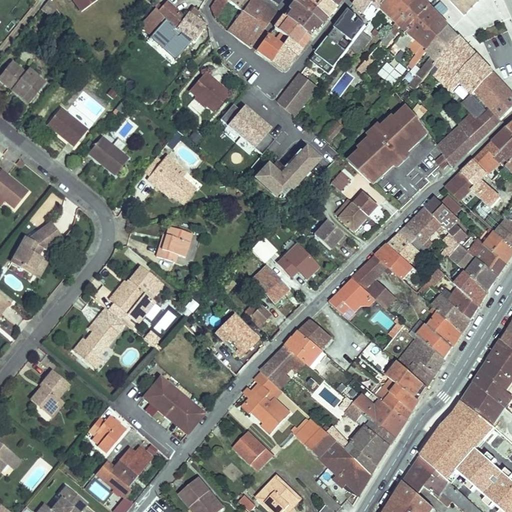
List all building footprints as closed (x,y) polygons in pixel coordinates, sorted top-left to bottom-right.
[(57,9),(49,0),(48,0),(41,10),(51,17),(57,9)] [(72,0),(81,12),(97,0),(72,0)] [(227,1),(225,0),(215,0),(210,8),(215,19),(216,19),(227,1)] [(276,14),(256,0),(249,0),(242,12),(228,30),(251,48),(276,14)] [(231,0),(230,3),(242,12),(249,0),(231,0)] [(327,17),(313,6),(306,0),(295,0),(293,2),(296,5),(307,13),(320,25),(327,17)] [(335,7),(325,0),(306,0),(313,6),(327,17),(335,7)] [(389,0),(357,0),(354,5),(364,15),(375,1),(382,8),(389,0)] [(429,6),(423,0),(418,0),(397,23),(396,25),(393,27),(394,28),(382,43),(386,47),(389,43),(388,42),(398,31),(402,27),(406,32),(429,6)] [(418,0),(389,0),(382,8),(397,23),(418,0)] [(445,6),(438,0),(435,0),(429,6),(437,14),(445,6)] [(177,12),(166,3),(161,8),(158,11),(165,17),(169,21),(177,12)] [(307,13),(296,5),(294,8),(304,16),(307,13)] [(304,16),(294,8),(291,6),(283,16),(296,26),(304,16)] [(410,63),(414,67),(426,52),(448,25),(439,16),(429,6),(406,32),(403,36),(390,51),(395,55),(401,49),(404,52),(408,47),(417,54),(410,63)] [(194,41),(205,26),(195,18),(199,13),(193,8),(185,20),(177,29),(169,21),(165,17),(164,18),(154,9),(146,19),(155,28),(160,22),(171,32),(178,37),(181,33),(194,41)] [(397,23),(382,8),(380,10),(396,25),(397,23)] [(362,32),(366,27),(349,11),(346,15),(348,16),(341,26),(339,25),(335,29),(336,29),(347,38),(354,43),(362,32)] [(185,20),(177,12),(169,21),(177,29),(185,20)] [(320,25),(307,13),(304,16),(296,26),(310,38),(320,25)] [(348,16),(346,15),(339,25),(341,26),(348,16)] [(296,26),(283,16),(274,28),(301,49),(310,38),(296,26)] [(146,19),(139,26),(149,35),(155,28),(146,19)] [(459,37),(448,25),(426,52),(432,57),(417,76),(410,87),(415,91),(430,72),(459,37)] [(406,32),(402,27),(398,31),(403,36),(406,32)] [(340,47),(347,38),(336,29),(329,39),(340,47)] [(358,48),(355,52),(358,55),(371,39),(362,32),(354,43),(353,44),(358,48)] [(287,39),(281,34),(276,40),(283,45),(287,39)] [(269,35),(257,51),(272,62),(276,56),(283,45),(276,40),(269,35)] [(459,37),(430,72),(448,89),(477,57),(459,37)] [(329,76),(347,53),(340,47),(329,39),(328,38),(326,42),(328,43),(320,53),(318,52),(316,55),(319,57),(314,64),(329,76)] [(287,39),(276,56),(288,67),(301,49),(287,39)] [(320,53),(328,43),(326,42),(318,52),(320,53)] [(314,64),(319,57),(316,55),(310,61),(314,64)] [(288,67),(276,56),(272,62),(284,71),(288,67)] [(374,60),(370,56),(365,62),(369,66),(374,60)] [(511,110),(511,94),(477,57),(448,89),(452,92),(461,83),(473,95),(476,93),(491,110),(501,121),(511,110)] [(369,66),(365,62),(357,70),(361,74),(369,66)] [(12,66),(0,81),(29,105),(40,92),(33,86),(38,79),(29,71),(25,76),(12,66)] [(229,94),(206,74),(191,92),(196,97),(207,107),(213,112),(229,94)] [(295,118),(317,89),(300,75),(278,104),(295,118)] [(45,85),(38,79),(33,86),(40,92),(45,85)] [(478,121),(486,113),(471,96),(462,104),(473,115),(478,121)] [(207,107),(196,97),(194,99),(206,109),(207,107)] [(232,105),(219,120),(262,156),(275,140),(268,135),(271,131),(243,108),(240,112),(232,105)] [(61,108),(47,124),(74,146),(87,130),(79,123),(64,111),(61,108)] [(377,134),(372,139),(361,149),(363,151),(349,164),(371,184),(374,181),(381,175),(382,177),(383,176),(395,164),(399,161),(395,156),(398,153),(403,158),(406,154),(419,142),(417,140),(424,133),(427,131),(421,121),(408,108),(395,120),(393,118),(382,129),(377,134)] [(501,121),(491,110),(486,113),(496,126),(501,121)] [(487,134),(496,126),(486,113),(478,121),(473,115),(459,127),(460,128),(476,144),(483,138),(480,135),(484,132),(487,134)] [(348,121),(344,117),(323,139),(328,143),(332,140),(333,141),(343,129),(342,128),(348,121)] [(511,142),(511,123),(493,143),(502,152),(511,142)] [(378,125),(373,130),(377,134),(382,129),(378,125)] [(476,144),(460,128),(438,148),(444,156),(449,163),(452,168),(476,144)] [(377,134),(373,130),(368,135),(372,139),(377,134)] [(427,137),(424,133),(417,140),(419,142),(420,143),(427,137)] [(101,138),(88,153),(114,176),(127,160),(119,153),(106,142),(101,138)] [(511,142),(502,152),(493,143),(483,153),(483,158),(478,158),(474,161),(488,175),(501,163),(505,168),(511,161),(511,142)] [(306,150),(302,154),(280,178),(270,169),(267,167),(256,180),(275,198),(277,196),(287,185),(291,189),(294,186),(303,177),(305,179),(309,175),(306,173),(315,164),(317,161),(306,150)] [(275,163),(270,169),(280,178),(302,154),(299,151),(282,170),(275,163)] [(403,158),(398,153),(395,156),(399,161),(395,164),(399,168),(410,157),(406,154),(403,158)] [(183,205),(196,190),(181,178),(170,168),(174,162),(167,156),(162,162),(150,178),(172,196),(183,205)] [(449,163),(444,156),(436,163),(442,170),(449,163)] [(144,173),(150,178),(162,162),(156,157),(144,173)] [(481,182),(488,175),(474,161),(462,173),(475,187),(471,191),(482,200),(492,209),(501,199),(481,182)] [(511,161),(505,168),(501,172),(511,181),(511,205),(503,218),(506,220),(510,223),(511,220),(511,161)] [(170,168),(181,178),(186,172),(174,162),(170,168)] [(315,164),(306,173),(309,175),(318,166),(315,164)] [(14,209),(28,192),(15,182),(14,183),(11,181),(12,180),(1,170),(0,171),(0,197),(5,201),(14,209)] [(350,181),(341,173),(331,184),(340,192),(350,181)] [(475,187),(462,173),(447,188),(461,201),(471,191),(475,187)] [(381,175),(374,181),(377,184),(384,177),(383,176),(382,177),(381,175)] [(294,186),(297,189),(305,179),(303,177),(294,186)] [(170,199),(172,196),(150,178),(148,181),(170,199)] [(291,189),(287,185),(277,196),(279,198),(283,198),(291,189)] [(378,207),(364,194),(354,205),(369,218),(378,207)] [(448,197),(442,204),(454,216),(461,209),(448,197)] [(442,204),(436,198),(426,209),(445,230),(451,235),(459,244),(466,237),(456,226),(458,220),(454,216),(442,204)] [(207,205),(205,199),(194,202),(196,208),(207,205)] [(369,218),(354,205),(349,200),(343,208),(345,210),(338,218),(355,233),(369,218)] [(492,209),(482,200),(472,212),(496,234),(506,220),(492,209)] [(343,208),(336,216),(338,218),(345,210),(343,208)] [(445,230),(426,209),(424,211),(426,213),(425,215),(422,213),(407,228),(427,248),(433,243),(429,239),(436,232),(440,235),(445,230)] [(511,220),(510,223),(506,220),(496,234),(511,248),(511,220)] [(345,238),(327,221),(314,236),(330,250),(337,243),(339,245),(345,238)] [(62,239),(51,224),(28,240),(25,238),(11,263),(21,268),(23,264),(35,270),(41,259),(38,257),(42,249),(46,251),(62,239)] [(169,227),(166,236),(162,250),(159,249),(156,257),(175,263),(177,255),(185,258),(192,235),(169,227)] [(407,228),(400,234),(421,254),(427,248),(407,228)] [(511,248),(496,234),(490,229),(488,232),(493,236),(485,247),(506,264),(511,256),(511,248)] [(409,265),(421,254),(400,234),(388,246),(409,265)] [(455,252),(460,246),(459,244),(451,235),(446,240),(449,243),(448,244),(449,246),(455,252)] [(258,242),(272,256),(276,251),(262,238),(258,242)] [(485,247),(478,240),(468,252),(474,257),(479,261),(498,277),(506,264),(485,247)] [(272,256),(258,242),(251,250),(264,264),(272,256)] [(316,266),(297,246),(278,264),(288,273),(294,268),(297,271),(304,278),(316,266)] [(388,246),(383,250),(385,253),(379,259),(392,271),(402,280),(413,268),(409,265),(388,246)] [(449,246),(444,253),(446,254),(450,257),(455,252),(449,246)] [(487,293),(498,277),(479,261),(470,270),(466,266),(474,257),(468,252),(460,246),(455,252),(450,257),(449,258),(466,273),(487,293)] [(383,250),(376,257),(379,259),(385,253),(383,250)] [(379,259),(376,257),(352,280),(376,301),(386,310),(394,301),(373,282),(385,271),(389,274),(392,271),(379,259)] [(47,263),(41,259),(35,270),(23,264),(21,268),(39,278),(47,263)] [(283,292),(287,287),(266,266),(251,281),(264,295),(268,292),(270,294),(268,295),(276,303),(285,294),(283,292)] [(316,266),(304,278),(306,280),(318,268),(316,266)] [(163,285),(141,268),(128,285),(120,294),(117,291),(109,301),(114,304),(126,314),(138,324),(156,302),(152,299),(163,285)] [(294,268),(288,273),(291,277),(297,271),(294,268)] [(445,276),(439,269),(428,281),(428,282),(431,285),(434,287),(445,276)] [(487,293),(466,273),(455,285),(459,289),(479,307),(487,293)] [(220,287),(227,293),(235,283),(228,277),(220,287)] [(376,301),(352,280),(330,304),(343,316),(350,308),(355,313),(361,307),(370,307),(376,301)] [(120,294),(128,285),(124,282),(117,291),(120,294)] [(423,294),(431,285),(428,282),(420,291),(423,294)] [(203,290),(196,284),(188,293),(195,299),(203,290)] [(471,321),(479,307),(459,289),(453,296),(443,287),(439,292),(441,294),(445,297),(471,321)] [(268,292),(264,295),(274,305),(276,303),(268,295),(270,294),(268,292)] [(445,297),(441,294),(431,305),(434,309),(445,297)] [(471,321),(445,297),(434,309),(439,313),(462,334),(471,321)] [(248,318),(260,306),(255,301),(253,303),(248,299),(239,309),(248,318)] [(121,321),(126,314),(114,304),(108,311),(121,321)] [(248,318),(259,329),(270,317),(260,306),(248,318)] [(125,325),(121,321),(108,311),(106,309),(89,330),(92,333),(85,342),(76,354),(92,367),(98,358),(125,325)] [(453,348),(462,334),(439,313),(436,316),(428,327),(448,345),(453,348)] [(249,343),(253,346),(259,340),(234,315),(215,333),(223,342),(226,338),(232,344),(231,345),(240,355),(248,347),(247,345),(249,343)] [(312,321),(300,333),(320,350),(332,338),(312,321)] [(417,337),(427,326),(421,321),(412,332),(417,337)] [(400,322),(395,327),(400,331),(405,326),(400,322)] [(428,327),(427,326),(417,337),(419,339),(444,360),(450,351),(446,348),(448,345),(428,327)] [(395,327),(389,335),(394,339),(400,331),(395,327)] [(143,339),(152,347),(155,344),(159,339),(149,331),(143,339)] [(511,334),(508,332),(502,341),(511,349),(511,334)] [(320,350),(300,333),(287,346),(305,363),(320,376),(326,368),(320,364),(327,356),(320,350)] [(240,359),(253,346),(249,343),(247,345),(248,347),(240,355),(231,345),(232,344),(226,338),(223,342),(240,359)] [(427,388),(444,360),(419,339),(399,364),(427,388)] [(73,352),(76,354),(85,342),(82,340),(73,352)] [(511,349),(502,341),(489,362),(511,379),(511,349)] [(305,363),(287,346),(261,372),(262,373),(276,386),(280,390),(290,379),(286,375),(291,369),(295,373),(305,363)] [(382,366),(389,359),(373,346),(367,353),(382,366)] [(98,358),(92,367),(95,369),(102,361),(98,358)] [(506,391),(510,386),(511,383),(511,379),(489,362),(474,384),(505,409),(511,400),(511,397),(508,395),(506,395),(505,392),(506,391)] [(427,388),(399,364),(388,378),(391,380),(377,397),(407,421),(428,388),(427,388)] [(55,400),(69,385),(52,371),(43,381),(45,383),(31,401),(45,413),(55,400)] [(276,386),(262,373),(255,381),(259,384),(263,388),(251,400),(243,408),(250,415),(252,412),(255,410),(260,415),(258,418),(265,424),(262,426),(271,434),(290,414),(275,400),(274,400),(270,404),(265,399),(276,386)] [(204,415),(160,378),(148,392),(155,397),(149,404),(166,418),(172,411),(178,416),(184,421),(178,428),(187,435),(204,415)] [(337,390),(342,394),(347,387),(342,383),(337,390)] [(263,388),(259,384),(251,392),(248,389),(244,394),(251,400),(263,388)] [(493,427),(505,409),(474,384),(462,403),(493,427)] [(280,390),(276,386),(265,399),(270,404),(274,400),(275,400),(282,392),(280,390)] [(143,399),(149,404),(155,397),(148,392),(143,399)] [(377,397),(373,394),(369,400),(362,394),(354,404),(395,439),(407,421),(377,397)] [(354,404),(347,398),(344,402),(345,403),(341,408),(346,412),(345,413),(364,429),(350,446),(333,427),(330,430),(327,427),(324,430),(346,451),(372,475),(395,439),(354,404)] [(55,400),(45,413),(49,416),(59,403),(55,400)] [(511,442),(493,427),(462,403),(455,414),(476,432),(480,428),(511,457),(511,442)] [(172,411),(166,418),(172,423),(178,416),(172,411)] [(172,423),(178,428),(184,421),(178,416),(172,423)] [(104,423),(99,419),(89,431),(95,436),(98,433),(104,438),(98,445),(97,446),(106,454),(126,431),(109,417),(104,423)] [(322,429),(312,419),(309,422),(302,430),(297,436),(296,437),(306,446),(322,429)] [(307,420),(299,428),(302,430),(309,422),(307,420)] [(324,430),(322,429),(306,446),(329,468),(334,463),(346,451),(324,430)] [(442,476),(464,444),(441,429),(421,458),(442,476)] [(233,448),(251,465),(267,449),(249,432),(233,448)] [(92,440),(98,445),(104,438),(98,433),(95,436),(92,440)] [(0,473),(2,471),(7,465),(16,455),(0,441),(0,473)] [(145,450),(152,455),(156,449),(149,444),(145,450)] [(464,444),(442,476),(445,479),(466,447),(464,444)] [(152,458),(140,447),(134,454),(129,450),(114,468),(106,462),(96,475),(125,499),(131,491),(127,488),(152,458)] [(273,455),(267,449),(251,465),(257,471),(273,455)] [(372,475),(346,451),(334,463),(342,471),(337,476),(334,480),(344,488),(348,485),(360,496),(372,475)] [(23,461),(16,455),(7,465),(14,471),(23,461)] [(421,458),(405,483),(419,496),(426,487),(440,497),(445,491),(454,500),(465,511),(481,511),(466,497),(449,482),(445,479),(442,476),(433,469),(421,458)] [(511,475),(493,458),(489,464),(507,481),(511,485),(511,475)] [(507,481),(489,464),(485,461),(485,460),(479,467),(501,487),(507,481)] [(342,471),(334,463),(329,468),(337,476),(342,471)] [(457,473),(449,482),(466,497),(474,488),(457,473)] [(208,494),(210,492),(199,479),(179,495),(193,511),(220,511),(224,509),(213,496),(211,498),(208,494)] [(297,498),(276,479),(259,497),(274,511),(283,511),(286,510),(284,508),(287,505),(289,507),(297,498)] [(405,483),(396,497),(397,498),(392,507),(390,506),(386,511),(430,511),(433,508),(419,496),(405,483)] [(360,496),(348,485),(344,488),(347,492),(357,497),(359,497),(359,496),(360,496)] [(81,511),(87,505),(66,487),(58,497),(61,499),(51,510),(44,505),(38,511),(81,511)] [(445,491),(440,497),(449,504),(454,500),(445,491)] [(244,496),(239,502),(249,511),(250,511),(255,507),(244,496)] [(286,510),(283,511),(290,511),(300,502),(297,498),(289,507),(287,505),(284,508),(286,510)] [(126,511),(132,505),(125,499),(113,511),(126,511)]
